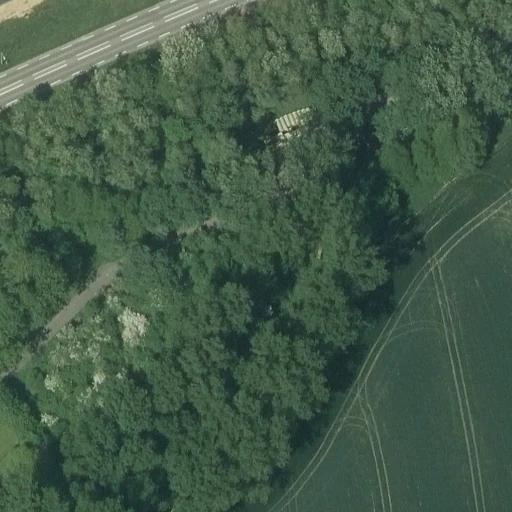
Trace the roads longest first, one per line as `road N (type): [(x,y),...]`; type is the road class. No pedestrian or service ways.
road 1 (unclassified): [(0,381),(127,262),(279,189),(296,149)]
road 2 (unclassified): [(511,52),(346,117),(296,149)]
road 3 (secondary): [(0,92),(212,0)]
